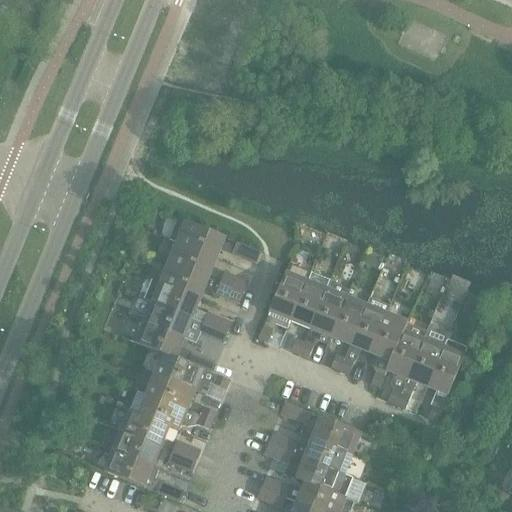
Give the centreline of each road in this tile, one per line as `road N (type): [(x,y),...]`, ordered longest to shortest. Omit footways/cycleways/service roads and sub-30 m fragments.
road 1 (secondary): [(0,377),(75,192)]
road 2 (residential): [(222,511),(264,369)]
road 3 (residential): [(400,420),(264,369)]
road 4 (residential): [(264,369),(232,356),(272,263)]
road 5 (secondary): [(84,67),(38,178)]
